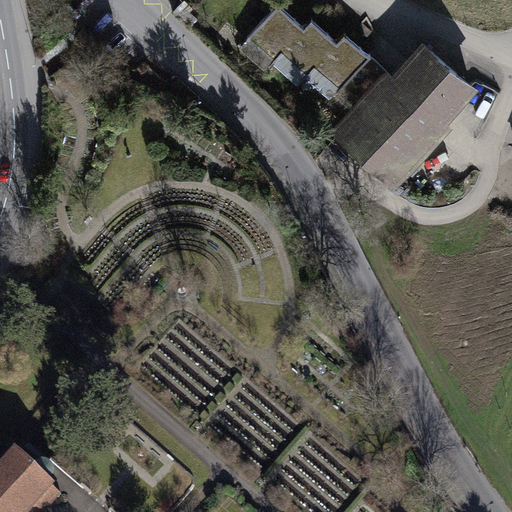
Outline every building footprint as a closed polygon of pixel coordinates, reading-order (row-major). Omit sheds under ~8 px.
[(304,26),(279,5),(251,38),(276,58),(280,53),(304,26)] [(311,17),(304,26),(280,53),(306,75),(312,68),(337,39),(311,17)] [(343,32),(337,39),(312,68),(338,91),(370,54),(343,32)] [(423,38),(342,133),(401,184),(482,88),(423,38)] [(0,511),(45,511),(61,495),(53,488),(55,486),(49,482),(51,480),(54,476),(54,471),(51,465),(46,463),(40,462),(36,464),(33,467),(14,450),(0,466),(0,511)]
